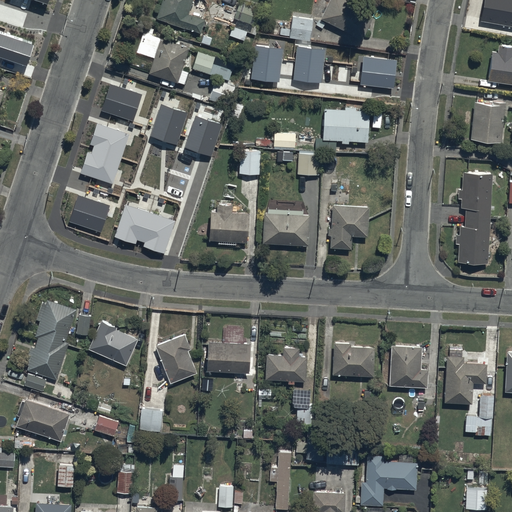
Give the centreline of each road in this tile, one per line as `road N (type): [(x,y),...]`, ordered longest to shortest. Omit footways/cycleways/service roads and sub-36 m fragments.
road 1 (residential): [(410,296),(200,285),(112,273),(12,244)]
road 2 (residential): [(439,0),(410,296)]
road 3 (residential): [(12,244),(92,0)]
